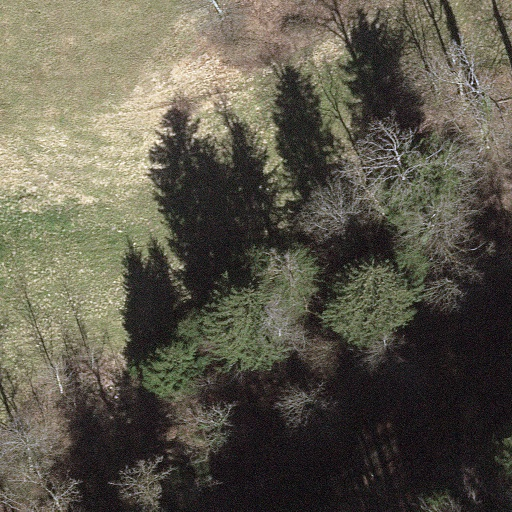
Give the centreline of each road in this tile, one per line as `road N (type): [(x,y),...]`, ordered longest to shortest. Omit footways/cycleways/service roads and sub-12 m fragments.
road 1 (track): [(244,511),(64,511)]
road 2 (track): [(409,511),(511,434)]
